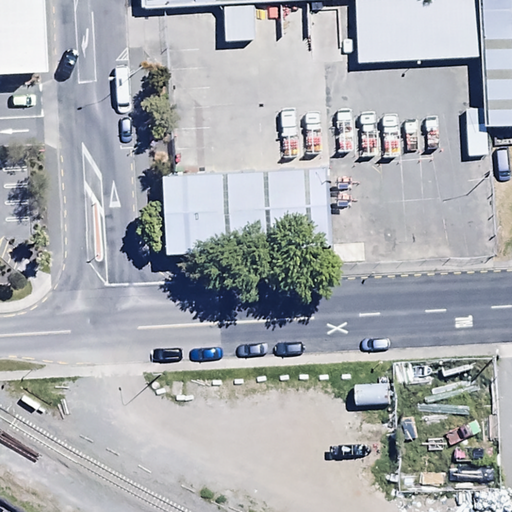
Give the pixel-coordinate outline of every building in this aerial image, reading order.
[(0,0),(0,69),(41,67),(38,0),(0,0)] [(145,0),(146,8),(365,0),(378,0),(145,0)] [(484,57),(482,0),(378,0),(365,0),(367,61),(484,57)] [(511,0),(492,0),(496,120),(511,119),(511,0)] [(322,160),(174,165),(177,262),(325,257),(322,160)]
